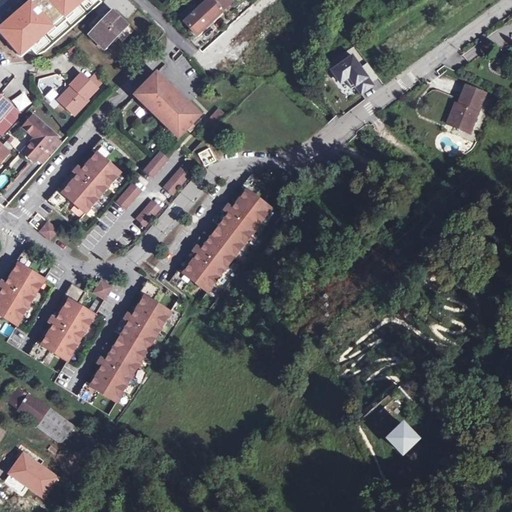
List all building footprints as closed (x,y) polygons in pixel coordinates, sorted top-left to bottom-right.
[(37,0),(10,25),(19,36),(59,0),(37,0)] [(209,0),(197,12),(185,23),(197,36),(228,7),(221,0),(209,0)] [(284,45),(275,37),(304,9),(308,5),(302,0),(256,0),(225,29),(261,68),(284,46),(284,45)] [(179,16),(185,23),(197,12),(191,5),(179,16)] [(120,13),(130,22),(136,14),(125,6),(120,13)] [(304,9),(275,37),(284,45),(312,18),(304,9)] [(128,26),(114,12),(103,23),(102,22),(90,35),(105,50),(128,26)] [(0,34),(9,46),(18,38),(2,19),(0,20),(0,34)] [(307,52),(309,46),(304,42),(291,58),(305,68),(307,52)] [(77,50),(75,46),(62,55),(65,59),(77,50)] [(353,57),(332,71),(341,83),(346,80),(351,89),(356,86),(361,94),(374,85),(353,57)] [(135,96),(178,138),(200,116),(157,73),(135,96)] [(74,88),(61,102),(75,115),(88,101),(87,100),(98,89),(97,88),(89,81),(82,74),(71,85),(72,86),(74,88)] [(95,76),(89,81),(97,88),(102,83),(95,76)] [(58,100),(61,102),(74,88),(72,86),(58,100)] [(461,107),(453,127),(470,133),(485,94),(466,86),(458,105),(458,106),(461,107)] [(20,112),(32,103),(23,91),(11,100),(20,112)] [(0,94),(0,118),(7,111),(12,105),(0,94)] [(447,124),(453,127),(461,107),(458,106),(458,105),(456,104),(447,124)] [(219,109),(184,146),(192,153),(227,117),(219,109)] [(7,111),(0,118),(0,134),(2,137),(18,121),(7,111)] [(25,152),(34,160),(36,158),(55,136),(56,136),(34,116),(24,127),(34,136),(34,141),(25,152)] [(36,158),(43,165),(63,143),(55,136),(36,158)] [(49,201),(61,212),(71,200),(86,213),(121,173),(106,160),(115,148),(103,138),(93,150),(92,150),(95,153),(97,154),(83,170),(81,169),(79,167),(74,173),(76,175),(78,177),(64,193),(62,191),(59,189),(49,201)] [(209,148),(198,154),(205,167),(216,161),(209,148)] [(95,153),(81,169),(83,170),(97,154),(95,153)] [(153,178),(168,160),(160,153),(144,171),(153,178)] [(173,195),(196,168),(187,160),(164,188),(173,195)] [(0,187),(2,189),(8,178),(1,174),(0,174),(0,187)] [(76,175),(62,191),(64,193),(78,177),(76,175)] [(255,197),(264,185),(251,175),(242,188),(241,188),(244,190),(246,192),(234,209),(231,207),(229,205),(224,212),(220,212),(213,222),(219,227),(219,228),(212,236),(212,238),(205,232),(198,242),(198,246),(193,252),(195,254),(198,256),(185,273),(183,271),(180,269),(180,270),(171,281),(170,282),(183,292),(192,280),(208,292),(271,209),(255,197)] [(125,210),(141,191),(133,184),(117,202),(125,210)] [(244,190),(231,207),(234,209),(246,192),(244,190)] [(145,227),(161,208),(152,201),(136,219),(145,227)] [(49,223),(38,213),(30,223),(41,232),(49,223)] [(58,231),(49,223),(41,232),(50,240),(58,231)] [(0,318),(1,316),(18,326),(45,280),(29,270),(37,258),(25,251),(16,264),(19,266),(8,284),(6,283),(5,282),(3,281),(0,285),(0,288),(1,289),(4,291),(0,296),(0,318)] [(195,254),(183,271),(185,273),(198,256),(195,254)] [(19,266),(16,264),(6,283),(8,284),(19,266)] [(161,289),(148,281),(139,294),(142,296),(144,297),(133,316),(131,315),(128,313),(124,320),(120,321),(115,330),(122,335),(121,337),(115,346),(114,349),(106,344),(101,354),(102,357),(97,364),(100,366),(103,367),(91,386),(89,384),(86,382),(78,397),(91,405),(99,392),(116,403),(171,313),(153,302),(161,289)] [(112,288),(101,281),(94,293),(105,300),(108,295),(112,288)] [(29,355),(29,356),(42,364),(50,351),(68,361),(95,316),(78,305),(86,292),(82,290),(72,284),(64,298),(66,300),(69,301),(58,319),(55,318),(53,316),(53,317),(49,323),(49,324),(51,325),(54,327),(42,345),(40,344),(37,342),(29,355)] [(144,297),(142,296),(131,315),(133,316),(144,297)] [(69,301),(66,300),(55,318),(58,319),(69,301)] [(54,327),(51,325),(40,344),(42,345),(54,327)] [(103,367),(100,366),(89,384),(91,386),(103,367)] [(64,386),(68,379),(60,375),(56,381),(64,386)] [(73,427),(17,388),(7,402),(60,440),(65,439),(73,427)] [(403,425),(386,439),(402,455),(419,440),(403,425)]
